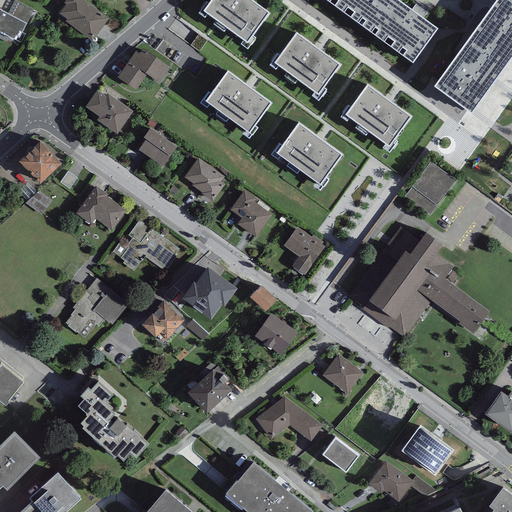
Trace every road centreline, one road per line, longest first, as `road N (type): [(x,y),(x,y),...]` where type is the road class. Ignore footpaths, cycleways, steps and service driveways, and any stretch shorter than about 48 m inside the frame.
road 1 (residential): [(511,462),(38,114)]
road 2 (residential): [(38,114),(171,0)]
